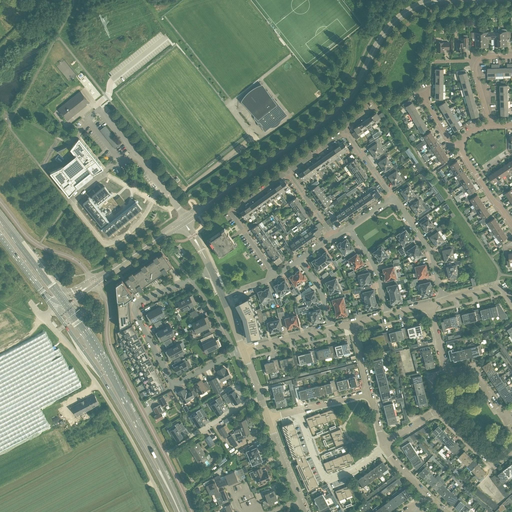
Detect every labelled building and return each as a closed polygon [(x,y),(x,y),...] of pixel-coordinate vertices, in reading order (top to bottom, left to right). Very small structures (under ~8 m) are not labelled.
[(501,39),(501,46),(507,46),(507,38),(510,38),(510,31),(507,31),(507,30),(506,29),(505,29),(503,29),(501,29),(500,30),(500,32),(500,33),(500,39),(501,39)] [(476,47),(481,47),(481,40),(482,40),(482,33),(482,32),(472,32),(472,39),(476,39),(476,47)] [(482,32),(482,33),(482,40),(481,40),(481,47),(488,47),(488,38),(491,38),(491,32),(482,32)] [(491,32),(491,38),(495,38),(495,46),(501,46),(501,39),(500,39),(500,33),(500,32),(494,32),(491,32)] [(465,46),(468,46),(468,37),(461,38),(461,42),(456,43),(457,51),(465,51),(465,46)] [(436,42),(437,52),(444,52),(443,49),(449,49),(449,42),(443,43),(443,42),(436,42)] [(496,76),(495,64),(492,65),(492,67),(493,67),(493,68),(488,68),(488,79),(491,79),(492,78),(492,76),(496,76)] [(504,75),(503,68),(498,68),(498,67),(499,67),(499,64),(495,64),(496,76),(504,75)] [(461,81),(468,79),(466,72),(465,69),(456,72),(457,75),(459,74),(461,81)] [(461,81),(463,88),(470,86),(468,79),(461,81)] [(241,102),(254,116),(255,115),(246,104),(247,97),(257,89),(264,90),(265,92),(267,91),(263,85),(259,87),(254,89),(248,93),(245,97),(241,102)] [(472,93),(470,86),(463,88),(465,95),(472,93)] [(281,121),(281,120),(287,115),(268,90),(267,91),(265,92),(264,90),(257,89),(247,97),(246,104),(255,115),(254,116),(254,118),(257,122),(260,123),(261,122),(263,124),(262,125),(262,128),(265,132),(270,128),(274,124),(276,126),(275,126),(274,127),(275,127),(276,126),(277,126),(278,125),(279,124),(280,123),(281,122),(281,121)] [(80,91),(58,109),(67,120),(70,117),(74,115),(89,102),(80,91)] [(475,102),(472,93),(465,95),(467,104),(475,102)] [(406,107),(407,109),(409,113),(416,109),(412,103),(411,103),(410,100),(402,105),(404,108),(406,107)] [(439,105),(442,111),(449,107),(445,101),(439,105)] [(467,104),(469,111),(477,109),(475,102),(467,104)] [(442,111),(446,118),(454,113),(455,113),(451,107),(449,108),(449,107),(442,111)] [(409,113),(411,116),(413,119),(420,115),(416,109),(409,113)] [(479,116),(477,109),(469,111),(471,118),(479,116)] [(382,121),(386,118),(382,112),(378,115),(376,112),(371,115),(377,123),(381,120),(382,121)] [(454,113),(446,118),(450,125),(459,119),(455,113),(454,113)] [(371,115),(367,118),(372,126),(377,123),(371,115)] [(413,119),(414,121),(417,126),(423,122),(420,115),(413,119)] [(367,118),(363,122),(368,129),(372,126),(367,118)] [(459,119),(450,125),(454,131),(455,131),(456,133),(459,131),(459,130),(463,128),(467,125),(465,123),(462,125),(459,119)] [(363,122),(358,125),(363,132),(364,132),(368,129),(363,122)] [(421,132),(427,128),(423,122),(417,126),(421,132)] [(363,132),(358,125),(354,128),(356,131),(352,133),(356,139),(360,136),(359,135),(363,132)] [(108,140),(114,136),(106,126),(100,130),(108,140)] [(416,145),(417,147),(434,136),(431,131),(423,136),(425,139),(416,145)] [(429,145),(437,140),(434,136),(417,147),(418,149),(428,143),(429,145)] [(370,151),(372,153),(380,147),(382,145),(380,141),(381,140),(379,137),(370,143),(372,146),(368,149),(369,151),(370,151)] [(91,175),(103,168),(80,139),(76,144),(75,142),(71,148),(69,145),(66,147),(59,153),(57,151),(69,162),(63,167),(63,166),(50,172),(69,196),(78,186),(77,185),(85,179),(91,174),(91,175)] [(428,150),(429,152),(440,145),(437,140),(429,145),(431,148),(428,150)] [(345,145),(347,144),(345,141),(340,145),(345,152),(349,150),(345,145)] [(340,145),(335,149),(341,159),(343,158),(341,155),(345,152),(340,145)] [(379,155),(380,157),(386,153),(384,151),(386,149),(382,145),(380,147),(372,153),(373,155),(372,155),(374,158),(379,155)] [(435,154),(443,149),(440,145),(429,152),(431,153),(434,151),(435,154)] [(335,149),(330,152),(335,159),(338,157),(340,160),(341,159),(335,149)] [(446,154),(443,149),(435,154),(437,157),(434,159),(435,161),(446,154)] [(330,152),(326,155),(331,162),(335,159),(330,152)] [(381,167),(390,161),(387,156),(388,156),(386,153),(380,157),(382,159),(377,162),(379,165),(380,165),(381,167)] [(446,154),(435,161),(433,162),(435,164),(440,161),(441,163),(449,159),(446,154)] [(326,155),(321,158),(326,165),(329,163),(331,166),(333,165),(331,162),(326,155)] [(326,165),(321,158),(317,161),(324,171),(325,170),(323,168),(326,165)] [(345,166),(348,170),(351,169),(358,163),(355,159),(345,166)] [(317,161),(313,164),(318,172),(321,169),(323,172),(324,171),(317,161)] [(393,165),(390,161),(381,167),(383,168),(382,169),(384,172),(388,169),(390,171),(395,167),(396,167),(400,164),(399,163),(397,164),(397,163),(396,164),(395,163),(393,165)] [(449,170),(450,172),(460,165),(457,161),(450,166),(452,168),(449,170)] [(352,175),(354,173),(361,168),(358,163),(351,169),(348,170),(352,175)] [(313,164),(308,167),(315,177),(317,176),(315,174),(318,172),(313,164)] [(507,164),(504,166),(503,167),(509,177),(511,176),(509,173),(511,171),(507,164)] [(456,175),(463,170),(460,165),(450,172),(451,174),(454,172),(456,175)] [(314,178),(315,177),(316,179),(317,179),(315,177),(308,167),(303,171),(308,178),(312,176),(314,178)] [(399,174),(397,170),(396,167),(395,167),(390,171),(392,173),(387,176),(389,179),(390,179),(391,180),(400,175),(399,174)] [(503,167),(498,170),(503,177),(506,175),(508,178),(509,177),(503,167)] [(361,168),(354,173),(357,177),(365,172),(361,168)] [(456,181),(466,174),(463,170),(456,175),(458,178),(455,180),(456,181)] [(503,177),(498,170),(494,173),(500,183),(502,182),(500,179),(503,177)] [(298,175),(300,177),(301,176),(304,181),(308,178),(303,171),(298,175)] [(357,177),(355,179),(358,184),(368,177),(365,172),(357,177)] [(394,186),(395,185),(397,187),(405,181),(404,179),(405,178),(402,173),(400,175),(391,180),(393,182),(392,183),(394,186)] [(494,173),(489,176),(491,179),(494,183),(497,181),(499,184),(500,183),(494,173)] [(462,184),(469,180),(466,174),(456,181),(457,183),(460,182),(462,184)] [(286,183),(288,182),(286,180),(280,184),(286,191),(290,188),(286,183)] [(473,184),(471,181),(469,180),(462,184),(464,188),(461,190),(463,191),(473,184)] [(403,194),(404,196),(412,190),(409,186),(410,185),(408,182),(403,186),(404,189),(400,192),(402,195),(403,194)] [(276,187),(283,197),(284,196),(282,193),(286,191),(280,184),(276,187)] [(382,189),(378,184),(375,186),(374,184),(372,186),(374,188),(371,190),(376,198),(380,195),(379,192),(382,189)] [(464,193),(467,191),(469,194),(476,189),(473,184),(463,191),(464,193)] [(318,185),(310,190),(314,195),(324,188),(323,186),(320,188),(318,185)] [(105,186),(92,196),(98,203),(110,193),(105,186)] [(271,190),(277,197),(279,195),(281,198),(283,197),(276,187),(271,190)] [(317,199),(324,194),(322,191),(324,189),(324,188),(314,195),(317,199)] [(267,193),(274,203),(275,202),(274,200),(277,197),(271,190),(267,193)] [(366,194),(371,201),(376,198),(371,190),(366,194)] [(412,200),(418,196),(416,194),(415,194),(412,190),(404,196),(405,198),(404,198),(406,201),(411,198),(412,200)] [(262,197),(268,204),(271,202),(273,204),(274,203),(267,193),(262,197)] [(320,203),(330,197),(329,195),(326,197),(324,194),(317,199),(320,203)] [(362,197),(367,204),(371,201),(366,194),(362,197)] [(471,198),(470,196),(465,199),(466,202),(470,199),(473,204),(480,199),(477,194),(471,198)] [(418,196),(412,200),(414,203),(410,206),(412,208),(414,210),(422,204),(419,200),(420,199),(418,196)] [(258,199),(266,209),(267,208),(265,206),(268,204),(262,197),(258,199)] [(299,202),(296,197),(289,202),(292,207),(299,202)] [(323,208),(331,203),(328,200),(331,198),(330,197),(320,203),(323,208)] [(357,200),(363,207),(367,204),(362,197),(357,200)] [(89,198),(83,203),(101,226),(107,221),(89,198)] [(254,203),(259,210),(262,208),(264,210),(266,209),(258,199),(254,203)] [(473,204),(475,207),(472,209),(473,211),(483,204),(480,199),(473,204)] [(355,206),(358,210),(363,207),(357,200),(353,203),(355,206)] [(137,202),(103,229),(108,235),(142,208),(137,202)] [(292,207),(295,211),(302,206),(299,202),(292,207)] [(422,204),(414,210),(415,212),(414,212),(416,215),(418,214),(420,216),(430,208),(429,206),(427,207),(424,202),(422,204)] [(259,210),(254,203),(250,206),(257,216),(258,215),(256,212),(259,210)] [(349,206),(354,214),(358,210),(355,206),(353,203),(349,206)] [(477,211),(479,213),(479,214),(487,209),(483,204),(473,211),(474,213),(477,211)] [(257,216),(250,206),(245,209),(250,216),(253,214),(255,217),(256,216),(257,216)] [(295,211),(298,216),(305,211),(302,206),(295,211)] [(344,209),(349,217),(354,214),(349,206),(344,209)] [(239,213),(241,216),(242,215),(246,220),(250,216),(245,209),(239,213)] [(340,212),(345,220),(349,217),(344,209),(340,212)] [(486,220),(486,219),(484,217),(490,214),(487,209),(479,214),(483,218),(479,221),(481,223),(482,222),(486,220)] [(298,216),(301,220),(309,215),(305,211),(298,216)] [(335,216),(341,223),(345,220),(340,212),(335,216)] [(423,227),(431,222),(428,217),(429,217),(428,214),(420,220),(421,222),(419,223),(421,226),(422,226),(423,227)] [(331,219),(330,218),(327,221),(331,226),(334,223),(336,226),(341,223),(335,216),(331,219)] [(490,227),(497,222),(494,218),(489,221),(487,219),(486,220),(482,222),(484,225),(487,223),(490,227)] [(311,229),(317,237),(321,233),(319,231),(323,228),(319,222),(315,225),(314,223),(310,227),(311,229)] [(431,222),(423,227),(424,229),(424,230),(425,233),(430,230),(432,232),(437,228),(435,225),(434,226),(431,222)] [(501,228),(497,222),(490,227),(492,231),(489,232),(491,234),(501,228)] [(252,229),(255,233),(262,228),(259,223),(252,228),(251,229),(252,229)] [(310,230),(307,232),(312,240),(317,237),(311,229),(310,227),(308,228),(310,230)] [(222,255),(234,246),(233,244),(235,243),(228,233),(226,234),(225,232),(227,231),(224,228),(210,239),(211,241),(209,242),(218,255),(220,253),(222,255)] [(255,233),(258,237),(265,232),(262,229),(262,228),(255,233)] [(432,240),(433,241),(441,236),(438,231),(439,231),(437,228),(432,232),(433,234),(429,237),(431,240),(432,240)] [(504,232),(501,228),(491,234),(492,236),(495,234),(497,237),(504,232)] [(268,230),(265,232),(258,237),(261,242),(271,235),(268,230)] [(396,235),(400,241),(408,235),(407,234),(408,233),(406,230),(400,234),(399,233),(396,235)] [(307,232),(303,235),(308,243),(312,240),(307,232)] [(502,241),(507,237),(504,232),(497,237),(500,242),(496,244),(498,247),(503,243),(502,241)] [(271,235),(261,242),(264,246),(274,239),(271,235)] [(303,235),(298,239),(303,246),(308,243),(303,235)] [(408,235),(400,241),(403,246),(412,240),(410,236),(409,237),(408,235)] [(441,236),(433,241),(434,243),(433,244),(435,247),(440,243),(441,246),(447,242),(445,239),(444,240),(441,236)] [(340,250),(349,244),(348,242),(349,242),(346,238),(341,242),(340,242),(337,244),(341,250),(340,250)] [(267,251),(276,244),(277,243),(274,239),(264,246),(267,251)] [(298,239),(294,242),(299,249),(303,246),(298,239)] [(289,245),(291,247),(295,252),(299,249),(294,242),(289,245)] [(349,244),(340,250),(343,255),(353,249),(351,245),(350,246),(349,244)] [(376,255),(377,257),(385,251),(381,245),(378,248),(378,249),(373,252),(375,256),(376,255)] [(407,253),(409,256),(418,250),(417,248),(418,248),(416,245),(407,251),(408,253),(407,253)] [(443,254),(443,256),(453,253),(452,248),(453,248),(452,245),(446,247),(446,249),(441,251),(442,254),(443,254)] [(267,251),(270,255),(278,250),(277,249),(274,246),(267,251)] [(284,252),(281,248),(278,250),(270,255),(273,260),(281,254),(284,252)] [(385,251),(377,257),(378,259),(377,259),(380,262),(390,256),(386,250),(385,251)] [(418,250),(409,256),(413,261),(423,255),(420,251),(420,252),(418,250)] [(321,255),(327,264),(331,262),(330,261),(332,260),(326,251),(322,253),(323,254),(321,255)] [(161,252),(124,278),(134,292),(171,266),(161,252)] [(350,265),(359,259),(358,257),(359,257),(357,253),(348,260),(349,262),(348,262),(350,265)] [(454,258),(453,253),(443,256),(444,258),(443,258),(444,261),(449,260),(450,263),(457,261),(456,258),(454,258)] [(284,259),(281,254),(273,260),(277,264),(279,262),(280,264),(286,260),(285,258),(284,259)] [(327,264),(321,255),(317,258),(323,268),(324,268),(323,266),(327,264),(327,265),(327,264)] [(318,272),(323,268),(317,258),(315,259),(311,261),(315,267),(314,267),(317,270),(318,272)] [(360,260),(359,259),(350,265),(352,268),(353,268),(355,270),(364,263),(361,260),(360,260)] [(447,270),(447,272),(457,270),(456,265),(461,264),(460,260),(457,261),(450,263),(447,264),(447,266),(445,267),(446,270),(447,270)] [(395,266),(399,265),(398,262),(393,263),(392,263),(393,266),(382,269),(383,273),(384,273),(385,274),(396,272),(395,266)] [(415,273),(426,270),(425,268),(426,268),(425,264),(415,267),(416,272),(415,273)] [(296,273),(295,274),(302,284),(301,282),(306,278),(304,275),(303,275),(299,270),(296,272),(296,273)] [(428,276),(427,272),(426,272),(426,270),(415,273),(416,276),(417,276),(418,278),(428,276)] [(457,270),(447,272),(448,275),(447,275),(448,278),(450,278),(451,281),(454,281),(454,279),(460,278),(459,275),(457,270)] [(358,281),(370,278),(369,276),(370,276),(369,272),(357,275),(358,281)] [(398,277),(396,272),(385,274),(385,276),(384,277),(385,281),(398,278),(398,277)] [(293,287),(294,288),(297,293),(297,292),(299,291),(297,287),(302,284),(295,274),(293,275),(293,274),(289,277),(295,286),(293,287)] [(328,287),(339,283),(339,282),(338,283),(336,277),(325,282),(327,286),(327,285),(328,287)] [(370,280),(370,278),(358,281),(359,281),(360,284),(361,284),(361,286),(372,284),(371,280),(370,280)] [(132,296),(121,280),(116,284),(120,328),(129,323),(129,318),(131,318),(129,298),(132,296)] [(282,283),(280,284),(286,294),(285,292),(290,289),(285,280),(281,282),(282,283)] [(417,285),(418,291),(430,288),(430,286),(431,286),(430,282),(417,285)] [(342,288),(339,283),(328,287),(329,289),(328,289),(330,293),(342,288)] [(286,294),(280,284),(278,285),(278,284),(274,286),(280,297),(286,294)] [(389,290),(389,292),(399,290),(397,284),(387,286),(388,290),(389,290)] [(266,290),(264,291),(267,299),(273,297),(269,288),(265,289),(266,290)] [(430,288),(418,291),(420,290),(422,297),(426,296),(426,295),(432,294),(431,290),(430,288)] [(361,293),(362,298),(374,296),(373,294),(374,293),(373,289),(361,293)] [(258,292),(261,301),(267,299),(264,291),(262,291),(262,290),(258,292)] [(306,300),(316,296),(315,294),(316,294),(314,290),(304,294),(306,300)] [(194,299),(192,295),(178,302),(180,306),(194,299)] [(403,301),(401,295),(390,297),(391,299),(390,299),(391,303),(397,302),(398,303),(402,302),(401,301),(403,301)] [(307,306),(319,301),(317,298),(316,298),(316,296),(306,300),(304,301),(307,306)] [(256,310),(249,297),(238,303),(246,317),(251,339),(263,336),(260,322),(264,321),(263,316),(262,314),(260,308),(256,310)] [(333,303),(334,305),(344,303),(343,297),(331,299),(332,303),(333,303)] [(196,304),(194,299),(180,306),(182,311),(184,309),(184,310),(196,304)] [(375,301),(365,303),(367,310),(371,309),(371,308),(378,307),(377,303),(376,303),(375,301)] [(499,304),(495,305),(497,315),(499,315),(502,320),(507,316),(499,304)] [(497,315),(495,305),(491,306),(491,307),(487,308),(490,317),(496,316),(496,315),(497,315)] [(160,307),(145,314),(148,318),(162,311),(160,307)] [(309,312),(308,312),(310,317),(311,317),(321,315),(320,313),(321,313),(320,309),(314,310),(313,307),(308,309),(309,312)] [(345,308),(335,310),(335,312),(334,312),(335,316),(341,315),(342,316),(348,314),(346,308),(345,308)] [(483,308),(478,309),(480,320),(490,317),(487,308),(483,309),(483,308)] [(473,312),(469,313),(471,322),(480,320),(478,309),(473,311),(473,312)] [(148,318),(150,323),(164,315),(162,311),(148,318)] [(464,313),(459,314),(462,324),(471,322),(469,313),(465,314),(464,313)] [(455,316),(451,317),(453,327),(462,324),(459,314),(454,315),(455,316)] [(291,317),(293,326),(295,326),(295,327),(299,326),(297,315),(291,317)] [(316,322),(323,321),(322,317),(321,317),(321,315),(311,317),(313,324),(316,323),(316,322)] [(192,323),(194,328),(209,321),(207,316),(194,322),(192,323)] [(291,327),(293,327),(291,317),(285,318),(287,329),(291,328),(291,327)] [(444,319),(445,321),(441,322),(444,332),(447,331),(446,328),(453,327),(451,317),(447,318),(446,317),(444,318),(444,319)] [(273,321),(276,331),(278,330),(278,331),(282,330),(279,319),(273,321)] [(209,320),(209,321),(194,328),(197,332),(211,325),(209,320)] [(267,322),(270,333),(274,332),(274,331),(276,331),(273,321),(267,322)] [(419,335),(422,334),(420,324),(418,324),(418,325),(414,326),(416,335),(418,343),(419,346),(428,344),(427,341),(421,342),(419,335)] [(123,329),(126,336),(128,335),(135,331),(132,325),(123,329)] [(169,325),(155,332),(157,337),(172,329),(169,325)] [(407,338),(410,337),(416,335),(414,326),(410,328),(409,326),(404,327),(407,338)] [(396,331),(398,340),(407,338),(404,327),(399,329),(400,330),(396,331)] [(172,329),(157,337),(160,341),(174,334),(172,329)] [(128,338),(130,342),(138,337),(135,331),(128,335),(126,336),(128,338)] [(394,349),(392,341),(398,340),(396,331),(391,332),(391,331),(386,332),(389,342),(390,350),(391,352),(394,351),(394,349)] [(385,343),(389,342),(386,332),(381,333),(381,335),(377,336),(379,344),(385,343)] [(207,336),(205,337),(200,339),(202,343),(205,341),(206,343),(202,345),(206,352),(221,345),(218,339),(215,340),(215,339),(213,340),(212,338),(214,337),(212,333),(207,336)] [(379,344),(377,336),(373,337),(373,335),(370,336),(373,346),(379,344)] [(130,342),(133,348),(142,344),(138,337),(130,342)] [(344,355),(343,353),(350,352),(347,341),(345,342),(345,343),(341,344),(344,355)] [(133,348),(136,355),(145,350),(142,344),(133,348)] [(179,344),(165,351),(167,355),(181,348),(179,344)] [(344,355),(341,344),(337,345),(336,344),(331,345),(334,358),(344,355)] [(468,348),(465,349),(467,358),(467,359),(467,358),(469,358),(469,357),(473,356),(474,356),(471,345),(470,344),(469,344),(468,346),(468,348)] [(474,344),(471,345),(474,356),(473,356),(474,357),(476,356),(480,355),(483,354),(482,352),(482,349),(481,348),(480,345),(477,346),(475,347),(474,344)] [(334,358),(331,345),(326,347),(327,348),(322,349),(325,358),(331,357),(331,358),(334,358)] [(421,358),(424,357),(432,355),(430,349),(429,349),(428,346),(420,349),(421,354),(420,355),(421,358)] [(382,354),(381,352),(380,347),(376,348),(377,353),(372,354),(372,357),(382,355),(382,354)] [(167,355),(170,360),(181,354),(181,353),(184,352),(181,348),(167,355)] [(318,360),(325,358),(322,349),(318,350),(318,349),(313,350),(316,360),(318,360)] [(461,359),(459,350),(454,352),(454,349),(449,350),(451,360),(454,359),(454,361),(455,362),(455,361),(457,361),(457,360),(461,359)] [(465,349),(459,350),(461,359),(461,361),(461,360),(463,359),(467,358),(465,349)] [(136,355),(140,361),(148,356),(145,350),(136,355)] [(313,361),(316,360),(313,350),(308,351),(308,353),(304,353),(307,363),(313,361)] [(503,360),(506,359),(501,351),(495,354),(497,357),(500,355),(503,360)] [(394,362),(392,352),(386,354),(387,357),(390,356),(391,363),(394,362)] [(300,365),(307,363),(304,353),(300,355),(300,353),(295,355),(297,365),(300,364),(300,365)] [(294,366),(297,365),(295,355),(289,356),(290,357),(285,358),(288,368),(294,366)] [(140,361),(143,367),(152,363),(148,356),(140,361)] [(178,361),(179,364),(173,367),(175,371),(176,370),(178,374),(188,368),(185,362),(186,361),(184,358),(178,361)] [(279,370),(281,369),(288,368),(285,358),(282,359),(281,358),(276,359),(279,370)] [(379,366),(383,365),(381,358),(372,361),(374,367),(379,366)] [(264,364),(265,370),(269,369),(269,372),(279,370),(276,359),(271,361),(271,362),(264,364)] [(486,371),(493,367),(490,362),(483,366),(486,371)] [(143,367),(146,374),(155,369),(152,363),(143,367)] [(385,371),(383,365),(379,366),(374,367),(375,373),(380,372),(385,371)] [(493,367),(486,371),(490,376),(497,372),(493,367)] [(221,382),(230,377),(227,370),(225,371),(224,368),(217,371),(218,374),(217,375),(218,377),(215,378),(209,381),(215,393),(222,390),(218,383),(221,382)] [(146,374),(150,380),(158,375),(155,369),(146,374)] [(386,377),(385,371),(380,372),(375,373),(377,380),(382,378),(386,377)] [(412,380),(412,383),(422,381),(420,372),(419,373),(417,373),(409,375),(410,378),(413,377),(413,380),(412,380)] [(502,375),(500,377),(497,372),(490,376),(493,381),(502,375)] [(158,375),(150,380),(153,386),(162,382),(158,375)] [(506,380),(502,375),(493,381),(496,387),(506,380)] [(349,377),(352,387),(358,385),(356,376),(349,377)] [(294,385),(297,384),(296,381),(303,380),(302,377),(292,379),(294,385)] [(345,388),(352,387),(349,377),(343,379),(345,388)] [(388,384),(386,377),(382,378),(377,380),(379,386),(383,385),(388,384)] [(285,381),(286,384),(289,383),(289,387),(290,387),(291,390),(293,389),(292,383),(291,379),(285,381)] [(343,379),(337,381),(336,379),(333,380),(336,390),(339,389),(339,390),(345,388),(343,379)] [(206,390),(210,388),(206,381),(203,383),(204,383),(202,384),(200,380),(193,384),(199,394),(206,391),(206,390)] [(333,391),(336,390),(333,380),(330,381),(330,382),(324,384),(326,393),(333,391)] [(506,380),(496,387),(499,391),(506,387),(509,385),(506,380)] [(165,388),(162,382),(153,386),(156,393),(165,388)] [(320,395),(326,393),(324,384),(318,386),(320,395)] [(389,390),(388,384),(383,385),(379,386),(380,392),(385,391),(389,390)] [(282,388),(281,385),(272,387),(273,394),(284,391),(284,388),(282,388)] [(311,387),(313,396),(320,395),(318,386),(311,387)] [(305,389),(307,398),(313,396),(311,387),(305,389)] [(506,387),(499,391),(503,396),(510,392),(506,387)] [(189,399),(194,397),(191,391),(186,393),(184,389),(178,392),(183,403),(190,400),(189,399)] [(235,405),(241,401),(235,391),(234,391),(233,389),(228,392),(230,396),(227,398),(230,403),(233,401),(235,405)] [(307,398),(305,389),(298,391),(301,400),(307,398)] [(385,391),(380,392),(382,399),(383,402),(395,399),(395,395),(391,396),(389,390),(385,391)] [(510,392),(503,396),(506,402),(507,401),(508,403),(511,400),(511,390),(510,392)] [(284,398),(282,392),(284,391),(273,394),(275,400),(284,398)] [(417,395),(414,395),(416,401),(418,400),(420,407),(428,405),(425,393),(417,395)] [(88,398),(71,407),(76,416),(93,408),(93,407),(99,404),(95,395),(88,398)] [(167,403),(163,396),(158,399),(162,406),(167,403)] [(401,403),(402,407),(405,406),(402,397),(396,399),(397,402),(397,401),(398,404),(401,403)] [(218,415),(224,412),(219,405),(222,403),(219,398),(210,403),(218,415)] [(286,404),(284,398),(275,400),(277,406),(286,404)] [(390,410),(394,409),(392,403),(383,405),(385,411),(390,410)] [(160,405),(153,408),(157,415),(154,416),(157,421),(164,417),(162,413),(164,411),(160,405)] [(333,409),(326,411),(330,421),(336,418),(333,409)] [(385,411),(387,418),(391,417),(396,416),(394,409),(390,410),(385,411)] [(199,427),(205,424),(200,417),(203,415),(200,410),(191,415),(199,427)] [(326,411),(319,414),(323,422),(323,424),(330,421),(326,411)] [(319,413),(312,415),(316,425),(323,422),(319,414),(319,413)] [(312,415),(306,418),(310,428),(316,425),(312,415)] [(397,422),(396,416),(391,417),(387,418),(388,425),(397,422)] [(248,428),(245,419),(237,422),(239,428),(235,430),(236,433),(240,431),(248,428)] [(291,422),(282,426),(292,456),(293,458),(294,458),(296,464),(308,490),(317,486),(316,484),(305,460),(304,460),(291,422)] [(177,441),(183,437),(179,430),(182,428),(179,423),(170,429),(177,441)] [(435,438),(443,430),(438,425),(435,427),(436,429),(433,432),(434,432),(433,433),(435,435),(433,436),(435,438)] [(218,429),(224,438),(229,435),(224,426),(218,429)] [(248,428),(240,431),(242,435),(237,437),(239,441),(246,438),(245,434),(250,433),(248,428)] [(340,429),(331,433),(333,439),(343,435),(340,429)] [(442,440),(447,434),(443,430),(435,438),(440,443),(442,440)] [(446,444),(452,439),(447,434),(442,440),(446,444)] [(215,444),(209,435),(205,438),(210,447),(215,444)] [(343,435),(333,439),(336,446),(346,442),(343,435)] [(408,438),(400,443),(404,449),(403,449),(403,450),(405,451),(408,455),(416,450),(417,449),(415,446),(414,447),(412,444),(411,442),(408,438)] [(450,449),(456,443),(452,439),(446,444),(450,449)] [(456,443),(450,449),(453,451),(451,452),(453,454),(460,447),(458,445),(459,444),(457,442),(456,443)] [(206,457),(198,443),(190,448),(196,457),(195,458),(198,462),(206,457)] [(247,451),(250,458),(259,454),(256,447),(254,448),(253,444),(247,448),(248,451),(247,451)] [(408,455),(407,455),(408,457),(409,457),(411,460),(419,455),(416,450),(408,455)] [(459,457),(463,461),(469,455),(465,451),(459,457)] [(350,452),(343,455),(347,465),(354,462),(350,452)] [(259,454),(250,458),(252,465),(253,464),(255,467),(261,464),(260,462),(262,461),(259,454)] [(343,455),(337,457),(340,467),(347,465),(343,455)] [(411,460),(410,461),(412,463),(412,462),(415,466),(417,470),(425,461),(422,457),(421,458),(419,455),(411,460)] [(433,455),(429,459),(431,461),(433,460),(437,464),(439,462),(435,458),(435,457),(433,455)] [(468,465),(473,460),(469,455),(463,461),(468,465)] [(446,465),(451,461),(448,459),(447,460),(443,456),(441,458),(444,461),(443,462),(446,465)] [(337,457),(330,460),(334,470),(340,467),(337,457)] [(449,466),(454,471),(456,469),(451,465),(455,461),(453,459),(451,461),(446,465),(448,467),(449,466)] [(330,460),(325,462),(328,472),(334,470),(330,460)] [(472,470),(478,464),(473,460),(468,465),(472,470)] [(377,465),(382,472),(387,468),(382,462),(377,465)] [(432,469),(425,463),(420,469),(421,471),(419,473),(424,477),(430,471),(432,469)] [(476,474),(482,468),(478,464),(472,470),(476,474)] [(384,474),(382,472),(377,465),(372,469),(377,476),(379,478),(384,474)] [(511,475),(511,471),(508,466),(503,470),(509,478),(511,475)] [(263,473),(261,468),(249,473),(252,479),(256,477),(260,485),(264,483),(264,482),(270,479),(266,471),(263,473)] [(482,468),(476,474),(480,478),(486,472),(482,468)] [(368,472),(373,479),(377,476),(372,469),(368,472)] [(503,482),(509,478),(503,470),(498,474),(503,482)] [(241,480),(238,474),(236,475),(234,471),(232,472),(230,472),(229,472),(233,484),(241,480)] [(434,476),(430,471),(424,477),(428,481),(434,476)] [(225,475),(226,478),(228,484),(229,485),(233,484),(229,472),(228,473),(226,475),(225,475)] [(373,479),(368,472),(363,476),(368,483),(373,479)] [(397,476),(393,472),(391,474),(393,476),(388,480),(389,482),(397,476)] [(441,477),(439,474),(436,477),(434,476),(428,481),(433,486),(441,477)] [(215,477),(215,478),(218,487),(222,485),(223,486),(228,484),(226,478),(221,480),(219,475),(215,477)] [(358,480),(363,486),(368,483),(363,476),(358,480)] [(437,490),(444,482),(445,481),(441,477),(433,486),(437,490)] [(206,489),(207,491),(213,488),(217,487),(217,488),(218,488),(219,488),(218,487),(215,478),(205,482),(206,485),(207,487),(206,489)] [(402,483),(398,478),(391,484),(394,487),(396,485),(395,484),(397,482),(399,485),(402,483)] [(466,483),(473,490),(477,485),(475,483),(473,486),(468,481),(466,483)] [(444,482),(437,490),(442,494),(447,488),(444,486),(446,484),(444,482)] [(329,493),(331,496),(333,495),(328,484),(322,487),(323,490),(326,488),(329,493)] [(348,485),(342,488),(346,498),(352,495),(348,485)] [(210,495),(214,493),(220,491),(219,489),(217,490),(217,488),(217,487),(213,488),(207,491),(209,493),(210,495)] [(342,488),(335,491),(339,500),(346,498),(342,488)] [(406,488),(398,494),(403,501),(411,495),(406,488)] [(442,494),(446,498),(451,492),(447,488),(442,494)] [(214,493),(216,498),(221,496),(221,497),(220,498),(222,503),(229,501),(228,498),(229,498),(226,492),(225,493),(224,489),(220,491),(214,493)] [(269,489),(262,492),(265,499),(276,494),(276,493),(274,491),(273,490),(270,492),(269,489)] [(453,504),(458,499),(454,495),(456,492),(453,490),(451,492),(446,498),(453,505),(453,504)] [(315,500),(317,504),(325,499),(331,496),(329,493),(323,496),(321,491),(316,494),(317,496),(312,499),(313,501),(315,500)] [(375,493),(374,491),(367,496),(364,492),(361,495),(365,500),(375,493)] [(277,495),(276,494),(265,499),(266,500),(262,502),(265,508),(275,504),(274,501),(277,500),(277,498),(277,495)] [(398,494),(394,497),(399,504),(403,501),(398,494)] [(394,497),(389,501),(394,508),(399,504),(394,497)] [(460,497),(453,504),(456,507),(460,511),(466,504),(466,505),(467,503),(460,497)] [(321,511),(329,507),(328,505),(325,499),(317,504),(319,507),(317,508),(319,511),(321,511)] [(389,501),(384,504),(389,511),(394,508),(389,501)] [(370,506),(368,504),(367,502),(360,507),(363,511),(370,506)] [(231,503),(225,505),(224,506),(226,510),(222,511),(233,511),(232,509),(233,509),(231,503)]
